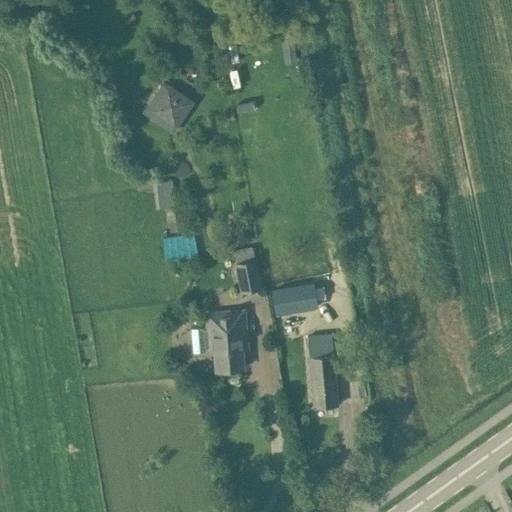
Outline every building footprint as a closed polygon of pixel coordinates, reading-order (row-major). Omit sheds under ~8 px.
[(293,41),(281,43),(284,65),(296,63),(293,41)] [(170,125),(185,103),(166,89),(168,86),(163,82),(142,113),(171,133),(174,128),(170,125)] [(168,179),(153,181),(157,208),(171,206),(168,179)] [(233,241),(253,239),(251,229),(232,231),(233,241)] [(261,290),(253,247),(234,250),(241,294),(261,290)] [(276,312),(317,306),(313,280),(272,287),(276,312)] [(244,312),(213,314),(214,327),(208,328),(208,329),(205,330),(204,326),(191,328),(193,352),(206,351),(206,348),(209,347),(210,353),(216,353),(217,372),(242,370),(240,340),(246,339),(244,312)] [(336,401),(331,333),(308,335),(309,354),(307,354),(311,403),(336,401)]
